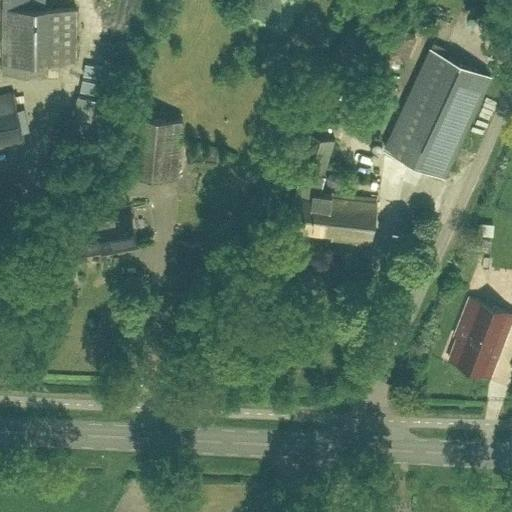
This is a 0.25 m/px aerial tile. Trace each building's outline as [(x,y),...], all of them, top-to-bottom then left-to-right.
[(46,8),(45,0),(3,0),(4,75),(46,75),(46,63),(77,63),(77,7),(46,8)] [(349,85),(369,40),(349,31),(328,76),(330,77),(318,103),(333,109),(345,83),(349,85)] [(444,173),(490,73),(431,46),(385,146),(444,173)] [(0,144),(24,138),(14,90),(0,92),(0,144)] [(78,94),(71,128),(95,133),(102,99),(78,94)] [(177,178),(183,118),(134,113),(129,173),(177,178)] [(302,189),(319,191),(324,174),(335,138),(308,130),(297,166),(308,169),(302,189)] [(54,149),(45,180),(69,187),(78,156),(54,149)] [(125,204),(128,176),(106,174),(101,209),(95,210),(96,213),(68,219),(75,254),(102,249),(103,252),(138,245),(130,203),(125,204)] [(319,191),(302,189),(297,189),(291,228),(332,233),(337,192),(332,191),(332,193),(319,191)] [(337,192),(332,233),(332,238),(371,242),(377,197),(337,192)] [(205,263),(206,242),(179,240),(178,261),(205,263)] [(491,374),(501,348),(511,319),(511,311),(470,295),(455,334),(458,335),(449,357),(491,374)]
